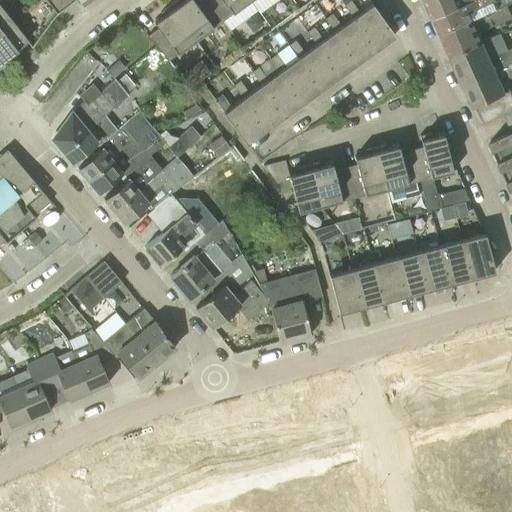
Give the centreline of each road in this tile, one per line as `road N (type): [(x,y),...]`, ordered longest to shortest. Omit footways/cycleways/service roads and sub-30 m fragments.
road 1 (residential): [(511,252),(405,0)]
road 2 (residential): [(0,470),(217,382)]
road 3 (residential): [(217,382),(108,233)]
road 4 (residential): [(121,0),(93,19),(8,120)]
road 5 (residential): [(398,511),(357,353)]
road 6 (residential): [(357,353),(511,307)]
road 7 (residential): [(108,233),(8,120)]
road 8 (residential): [(217,382),(357,353)]
road 9 (residential): [(108,233),(50,288),(0,314)]
